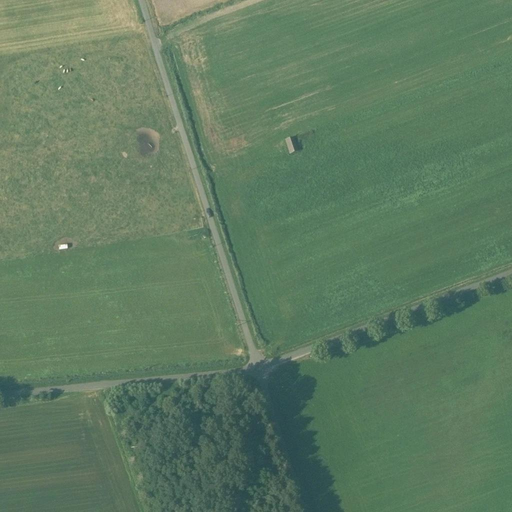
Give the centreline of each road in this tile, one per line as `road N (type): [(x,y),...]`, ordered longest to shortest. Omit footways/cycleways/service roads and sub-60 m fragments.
road 1 (unclassified): [(258,369),(140,0)]
road 2 (unclassified): [(258,369),(511,270)]
road 3 (unclassified): [(0,394),(258,369)]
road 4 (unclassified): [(303,511),(258,369)]
